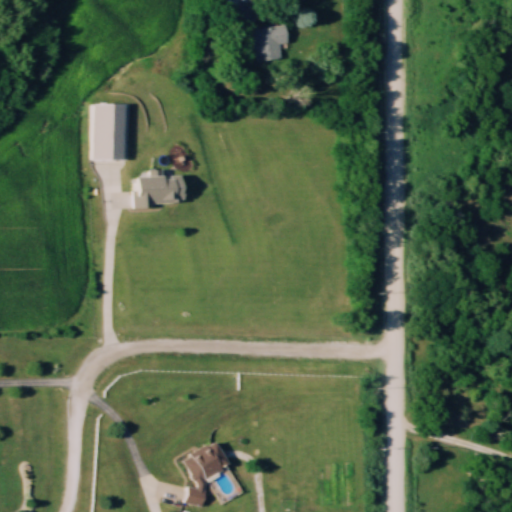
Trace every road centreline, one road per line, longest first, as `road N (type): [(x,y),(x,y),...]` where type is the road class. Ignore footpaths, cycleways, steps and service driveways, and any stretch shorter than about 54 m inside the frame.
road 1 (residential): [(396,511),(395,0)]
road 2 (residential): [(63,511),(76,405),(99,363),(125,348),(396,352)]
